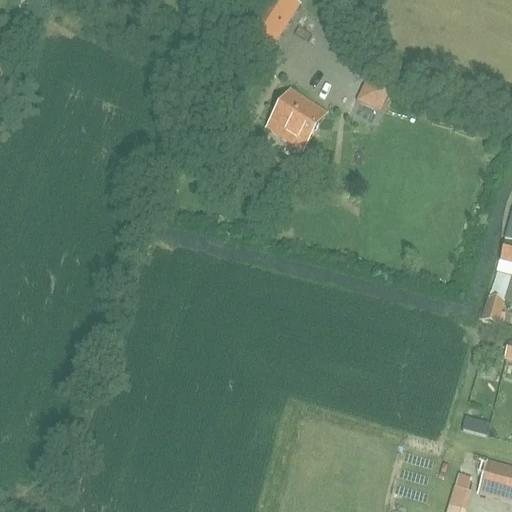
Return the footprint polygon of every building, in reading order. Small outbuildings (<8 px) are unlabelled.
[(260,64),(297,6),(286,0),(267,0),(237,49),(260,64)] [(369,84),(362,107),(387,115),(395,92),(369,84)] [(302,152),(324,117),(289,95),(267,130),(302,152)] [(499,265),(511,267),(511,247),(504,245),(499,265)] [(496,275),(489,298),(505,303),(511,305),(511,279),(511,280),(496,275)] [(501,304),(488,300),(481,322),(494,326),(501,304)] [(511,474),(484,467),(477,496),(511,505),(511,474)] [(467,511),(472,494),(455,489),(448,511),(467,511)]
